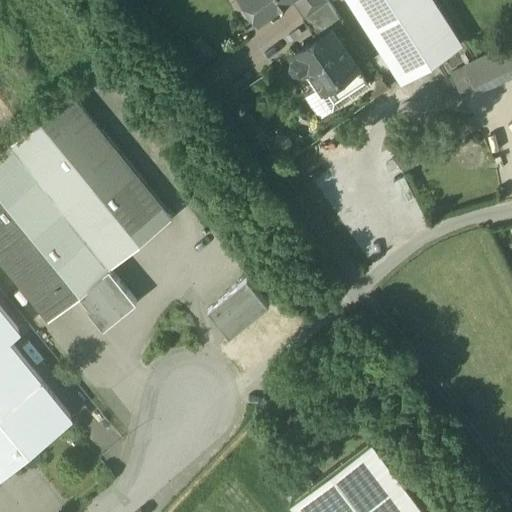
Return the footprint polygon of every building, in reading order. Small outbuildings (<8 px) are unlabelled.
[(243,0),(259,21),(287,0),(243,0)] [(291,0),(305,17),(327,0),(291,0)] [(343,22),(328,0),(327,0),(305,17),(302,18),(314,35),(313,36),(315,39),(332,28),(333,29),(343,22)] [(349,0),(398,76),(458,37),(434,0),(349,0)] [(322,86),(322,87),(357,64),(333,29),(332,28),(315,39),(290,56),(292,58),(291,64),(294,69),(300,71),(301,73),(309,68),(322,86)] [(511,44),(465,67),(476,89),(478,92),(511,75),(511,44)] [(318,89),(332,111),(371,85),(357,64),(322,87),(322,86),(318,89)] [(460,97),(476,89),(465,67),(450,75),(460,97)] [(70,91),(7,142),(109,267),(119,260),(172,217),(70,91)] [(392,150),(402,171),(444,150),(434,129),(392,150)] [(0,262),(46,319),(76,294),(109,267),(7,142),(0,147),(0,262)] [(389,221),(400,217),(383,166),(371,170),(389,221)] [(404,176),(393,181),(404,203),(415,198),(404,176)] [(136,301),(109,267),(76,294),(103,328),(136,301)] [(208,309),(229,336),(269,304),(247,277),(208,309)] [(0,471),(70,415),(7,338),(18,329),(0,307),(0,471)] [(430,511),(373,436),(313,481),(305,487),(291,498),(302,511),(430,511)] [(301,482),(305,487),(313,481),(309,475),(301,482)]
